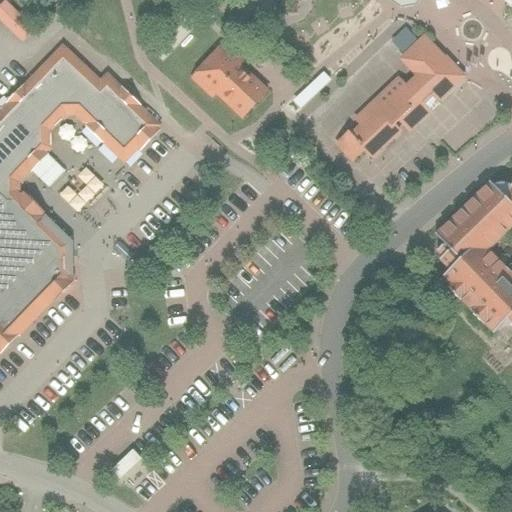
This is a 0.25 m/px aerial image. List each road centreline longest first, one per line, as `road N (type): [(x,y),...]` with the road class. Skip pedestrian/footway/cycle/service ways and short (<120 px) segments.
road 1 (residential): [(511,126),(382,227),(337,274),(322,303),(330,467),(319,511)]
road 2 (residential): [(109,511),(0,461)]
